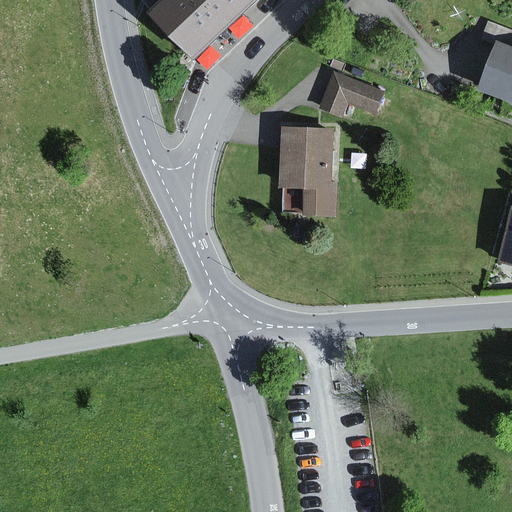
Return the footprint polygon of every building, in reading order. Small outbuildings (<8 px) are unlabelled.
[(250,0),(162,0),(147,15),(190,59),(250,0)] [(510,47),(511,46),(511,30),(485,19),(479,35),(493,41),(510,47)] [(511,46),(510,47),(493,41),(474,91),(511,105),(511,46)] [(372,113),(381,92),(333,73),(318,109),(340,118),(347,102),(372,113)] [(179,74),(175,85),(184,88),(187,77),(179,74)] [(332,128),(280,126),(277,187),(281,187),(280,214),(334,217),(336,182),(330,182),(332,128)] [(511,208),(510,208),(497,263),(511,266),(511,208)]
